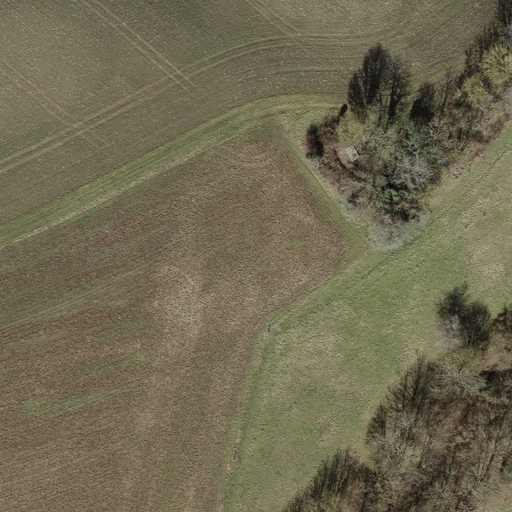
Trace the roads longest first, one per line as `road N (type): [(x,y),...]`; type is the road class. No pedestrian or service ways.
road 1 (track): [(0,237),(295,107)]
road 2 (track): [(511,29),(442,88),(295,107)]
